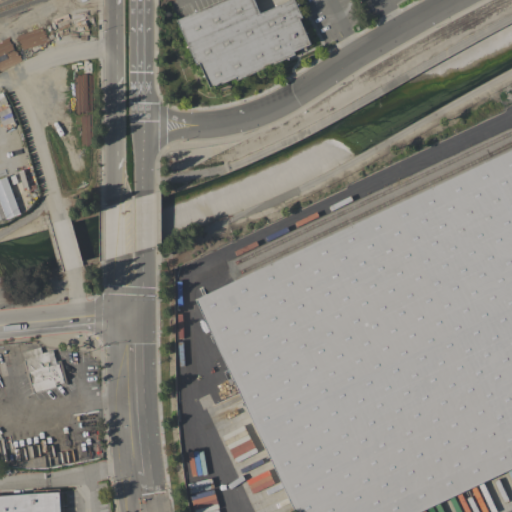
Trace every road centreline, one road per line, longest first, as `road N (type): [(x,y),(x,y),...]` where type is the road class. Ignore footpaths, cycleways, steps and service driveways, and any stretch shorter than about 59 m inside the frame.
road 1 (residential): [(141,124),(252,117),(466,0)]
road 2 (secondary): [(111,0),(117,203)]
road 3 (secondary): [(117,320),(130,511)]
road 4 (secondary): [(151,474),(144,319)]
road 5 (secondary): [(141,124),(141,0)]
